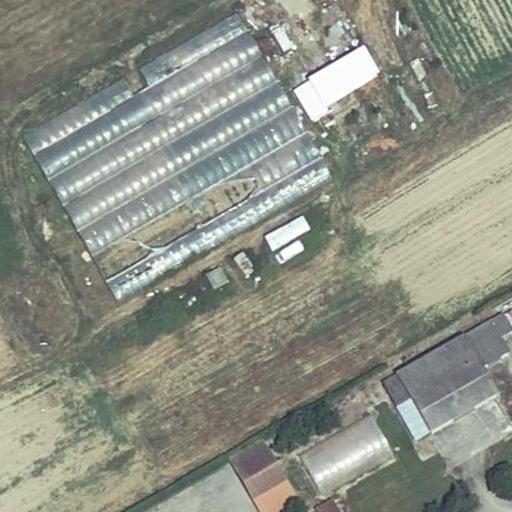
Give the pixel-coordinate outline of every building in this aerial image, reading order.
[(23,131),(112,301),(333,186),(242,10),(136,65),(146,86),(132,93),(125,78),(23,131)] [(306,79),(322,107),(381,73),(365,45),(306,79)] [(271,250),(309,230),(303,218),(265,238),(271,250)] [(503,350),(487,322),(381,384),(393,405),(406,398),(425,432),(493,393),(477,365),(503,350)] [(293,451),(311,493),(392,460),(375,418),(293,451)] [(235,469),(251,496),(283,478),(267,450),(235,469)] [(337,511),(330,499),(316,507),(318,511),(337,511)]
